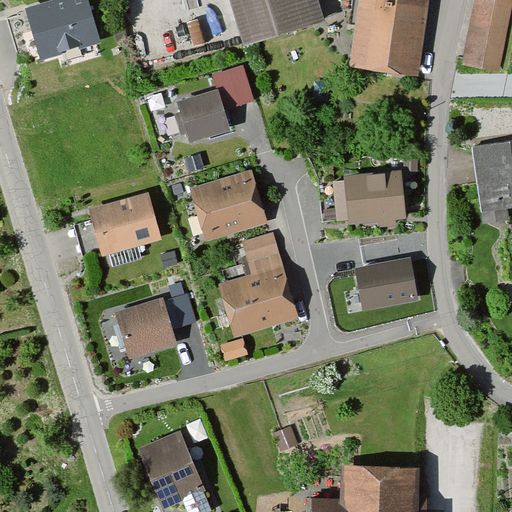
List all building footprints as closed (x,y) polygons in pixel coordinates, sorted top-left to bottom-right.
[(88,0),(50,0),(24,8),(40,61),(62,54),(64,62),(82,56),(80,49),(101,43),(88,0)] [(318,0),(229,0),(244,46),(325,21),(318,0)] [(429,0),(360,0),(350,67),(418,78),(429,0)] [(511,0),(474,0),(462,64),(500,72),(511,5),(511,0)] [(243,64),(212,74),(217,90),(175,102),(178,112),(173,113),(174,116),(163,120),(168,136),(179,132),(180,136),(185,135),(188,144),(231,131),(224,109),(254,100),(243,64)] [(133,167),(116,113),(67,128),(73,147),(62,150),(72,185),(133,167)] [(511,139),(472,146),(482,213),(511,208),(511,139)] [(188,173),(204,168),(200,154),(184,159),(188,173)] [(252,170),(189,188),(197,216),(188,218),(193,236),(202,233),(204,241),(267,223),(252,170)] [(397,174),(322,182),(323,219),(403,215),(397,174)] [(175,195),(184,192),(181,183),(172,186),(175,195)] [(148,192),(88,209),(102,256),(109,254),(112,268),(142,260),(139,246),(161,240),(148,192)] [(248,262),(279,253),(273,232),(241,241),(248,262)] [(361,266),(355,267),(363,311),(420,301),(412,257),(401,259),(396,233),(357,240),(361,266)] [(160,254),(164,268),(177,264),(173,251),(160,254)] [(279,253),(248,262),(251,274),(218,284),(233,336),(298,317),(279,253)] [(482,265),(466,265),(466,287),(481,287),(482,265)] [(164,300),(163,297),(114,312),(118,324),(113,326),(120,349),(125,348),(129,360),(177,346),(173,329),(197,322),(188,293),(185,294),(181,282),(168,285),(172,298),(164,300)] [(248,354),(243,338),(220,345),(225,361),(248,354)] [(387,426),(375,385),(352,392),(365,433),(387,426)] [(280,451),(298,444),(290,425),(273,432),(280,451)] [(206,491),(181,430),(137,449),(161,507),(158,508),(159,511),(209,511),(212,511),(204,492),(206,491)] [(422,464),(340,465),(340,498),(311,498),(310,511),(421,511),(422,511),(422,464)]
